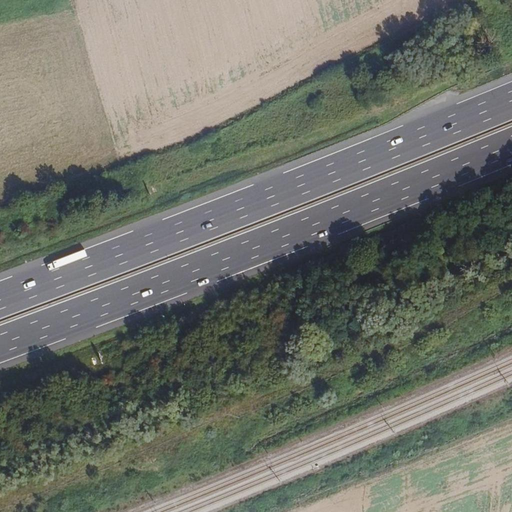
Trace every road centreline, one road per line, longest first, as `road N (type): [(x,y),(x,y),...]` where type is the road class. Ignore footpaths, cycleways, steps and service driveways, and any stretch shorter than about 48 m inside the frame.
road 1 (motorway): [(511,98),(0,298)]
road 2 (motorway): [(0,345),(511,145)]
